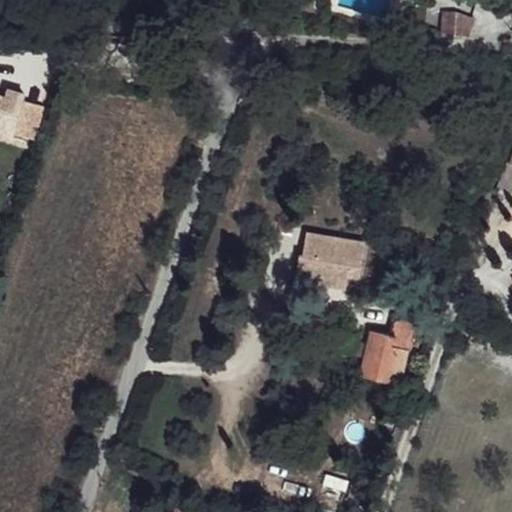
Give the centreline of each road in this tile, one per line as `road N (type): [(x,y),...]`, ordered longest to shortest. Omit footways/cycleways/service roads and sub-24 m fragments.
road 1 (residential): [(241,36),(234,95),(190,251),(92,511)]
road 2 (residential): [(511,25),(470,47),(241,36)]
road 3 (residential): [(6,0),(27,18),(241,36)]
